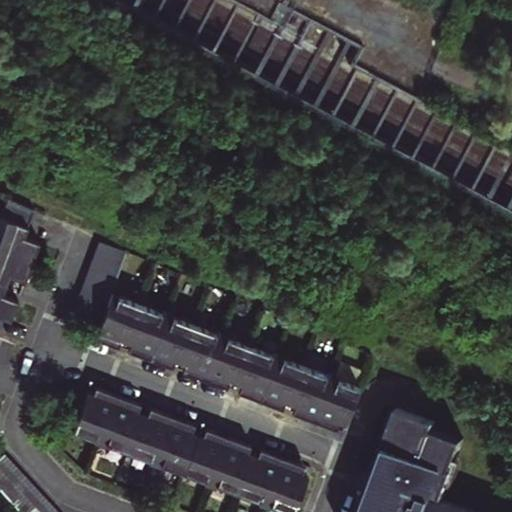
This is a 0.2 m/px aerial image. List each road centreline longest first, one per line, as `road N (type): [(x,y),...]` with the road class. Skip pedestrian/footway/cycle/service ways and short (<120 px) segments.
road 1 (residential): [(329,511),(349,457),(44,345)]
road 2 (residential): [(114,511),(60,487),(18,435),(18,412),(44,345)]
